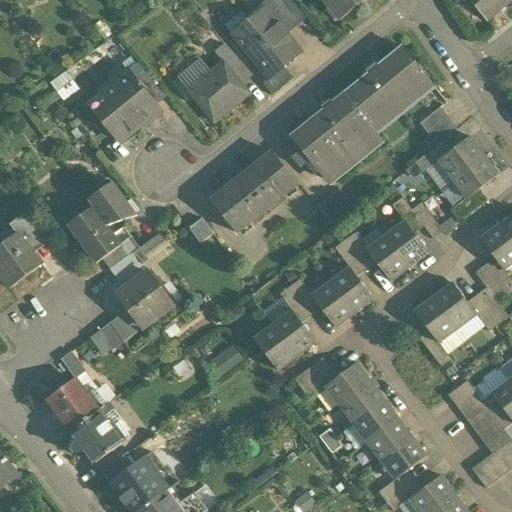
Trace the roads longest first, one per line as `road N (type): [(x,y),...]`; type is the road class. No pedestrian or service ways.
road 1 (residential): [(511,196),(465,232),(447,265),(359,334),(493,511)]
road 2 (residential): [(407,0),(139,208)]
road 3 (residential): [(86,511),(0,399)]
